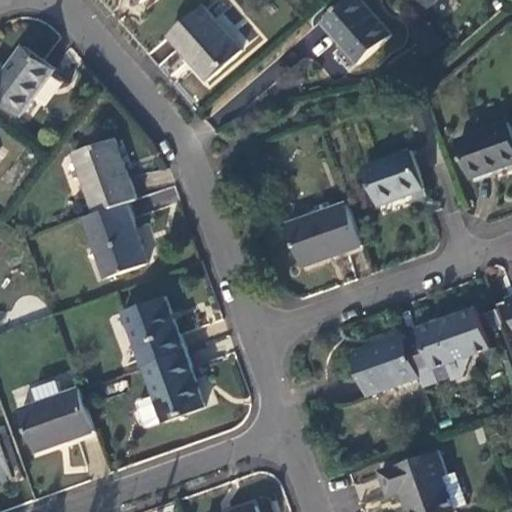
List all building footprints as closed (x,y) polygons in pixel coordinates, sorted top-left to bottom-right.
[(364,0),(340,0),(321,17),(359,60),(391,31),(364,0)] [(242,46),(202,1),(168,31),(208,76),(242,46)] [(56,65),(24,42),(3,71),(0,69),(0,96),(22,111),(56,65)] [(511,129),(509,121),(459,140),(472,175),(511,159),(511,129)] [(74,149),(95,209),(127,198),(136,195),(114,135),(74,149)] [(410,146),(364,163),(378,202),(424,185),(410,146)] [(148,259),(127,198),(95,209),(84,213),(106,274),(148,259)] [(303,262),(362,241),(347,200),(288,221),(303,262)] [(124,307),(144,362),(146,361),(186,347),(166,292),(124,307)] [(422,332),(408,337),(421,375),(422,377),(436,372),(434,366),(492,345),(479,306),(420,326),(422,332)] [(368,393),(421,375),(408,337),(406,331),(353,350),(368,393)] [(206,403),(186,347),(146,361),(167,417),(206,403)] [(36,449),(96,428),(80,385),(21,406),(36,449)] [(0,476),(11,472),(0,441),(0,476)] [(440,448),(381,470),(390,493),(406,488),(414,511),(448,511),(459,508),(457,504),(445,473),(448,472),(440,448)] [(456,469),(448,472),(445,473),(457,504),(467,500),(456,469)] [(260,511),(257,503),(232,511),(226,511),(223,511),(260,511)]
